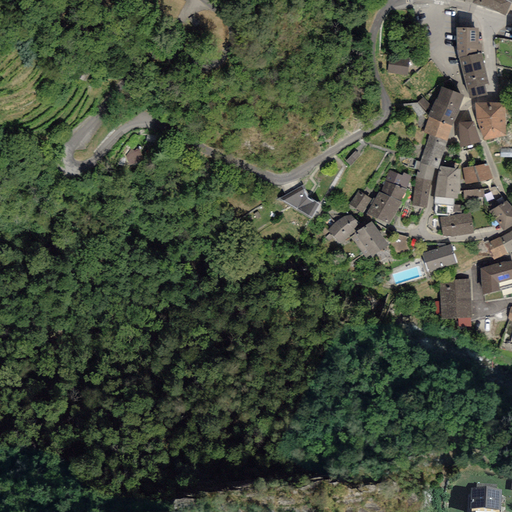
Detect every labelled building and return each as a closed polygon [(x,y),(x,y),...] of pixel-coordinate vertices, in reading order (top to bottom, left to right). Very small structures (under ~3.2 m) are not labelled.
[(474,0),(473,6),(488,10),(505,20),(511,6),(499,0),(474,0)] [(479,32),(456,31),(457,54),(459,60),(482,57),(482,48),(479,47),(479,32)] [(410,61),(389,57),(387,74),(408,77),(410,61)] [(482,57),(459,60),(469,103),(487,99),(485,88),(490,87),(482,57)] [(436,101),(429,118),(452,129),(460,113),(464,99),(442,90),(438,101),(436,101)] [(505,106),(475,106),(477,125),(484,144),(506,139),(505,106)] [(452,129),(429,118),(423,135),(429,137),(447,144),(452,129)] [(474,124),(459,125),(461,150),(481,145),(474,124)] [(429,137),(420,165),(434,171),(438,172),(447,144),(429,137)] [(141,163),(140,151),(128,153),(130,165),(141,163)] [(420,165),(416,179),(431,184),(434,171),(420,165)] [(488,166),(463,170),(465,186),(493,182),(488,166)] [(380,194),(400,205),(407,193),(405,192),(411,179),(404,175),(402,178),(390,170),(380,194)] [(461,172),(440,170),(434,200),(457,202),(457,197),(459,197),(461,172)] [(431,184),(416,179),(412,207),(427,211),(431,184)] [(302,189),(280,201),(297,212),(312,222),(320,209),(308,201),(302,189)] [(372,200),(358,192),(349,206),(362,215),(372,200)] [(367,216),(389,228),(401,206),(400,205),(380,194),(367,216)] [(511,209),(506,203),(489,214),(504,234),(511,228),(511,209)] [(470,214),(440,219),(443,239),(473,236),(470,214)] [(359,225),(351,217),(343,219),(334,225),(327,232),(340,246),(353,233),(359,225)] [(372,225),(352,239),(367,261),(370,259),(372,263),(389,250),(372,225)] [(511,252),(511,234),(510,232),(485,246),(494,264),(507,257),(507,256),(511,252)] [(450,247),(422,256),(428,277),(457,268),(450,247)] [(511,262),(503,264),(481,271),(482,298),(500,294),(498,286),(511,282),(511,262)] [(470,280),(440,282),(442,322),(472,320),(470,280)] [(500,511),(502,493),(470,491),(469,511),(471,511),(500,511)]
